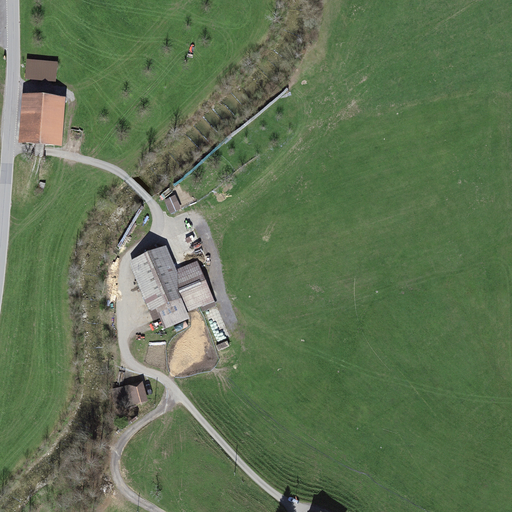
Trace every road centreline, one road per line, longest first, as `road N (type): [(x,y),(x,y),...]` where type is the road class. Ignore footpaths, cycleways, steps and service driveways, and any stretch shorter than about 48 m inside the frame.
road 1 (unclassified): [(12,0),(0,275)]
road 2 (track): [(171,384),(253,475),(300,511)]
road 3 (track): [(154,511),(122,488),(116,466),(129,437),(170,405),(171,384)]
